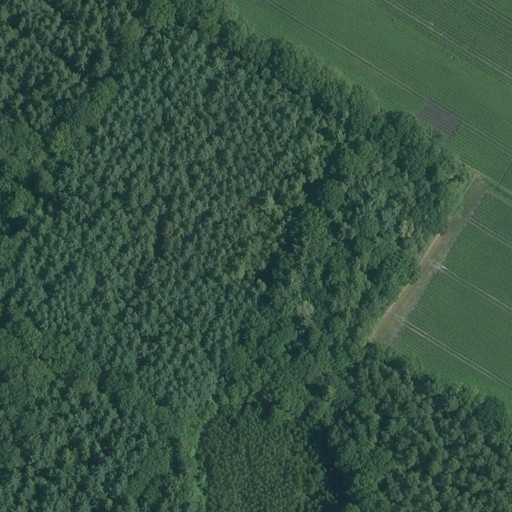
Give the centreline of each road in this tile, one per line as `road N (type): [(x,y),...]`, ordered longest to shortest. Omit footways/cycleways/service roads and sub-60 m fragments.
road 1 (track): [(372,123),(182,432)]
road 2 (track): [(163,0),(0,257)]
